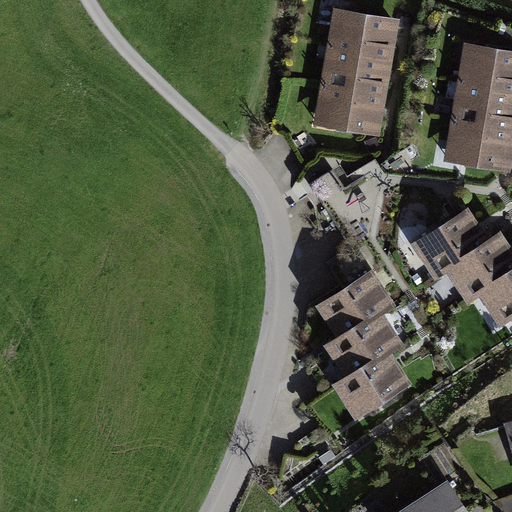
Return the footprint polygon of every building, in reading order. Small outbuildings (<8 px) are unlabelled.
[(334,11),(327,50),(392,61),(399,23),(334,11)] [(511,54),(466,46),(459,85),(511,94),(511,54)] [(327,50),(320,89),(385,100),(392,61),(327,50)] [(511,94),(459,85),(452,123),(511,134),(511,94)] [(320,89),(313,127),(378,139),(385,100),(320,89)] [(511,134),(452,123),(445,162),(510,174),(511,160),(511,134)] [(434,283),(449,274),(493,247),(474,215),(415,251),(434,283)] [(469,306),(482,298),(511,279),(511,252),(505,240),(493,247),(449,274),(469,306)] [(318,311),(336,342),(381,315),(393,307),(374,277),(318,311)] [(511,279),(482,298),(501,330),(511,323),(511,279)] [(326,348),(346,380),(390,353),(400,347),(381,315),(336,342),(326,348)] [(409,386),(390,353),(346,380),(336,386),(356,419),(409,386)] [(478,511),(457,476),(396,511),(478,511)]
